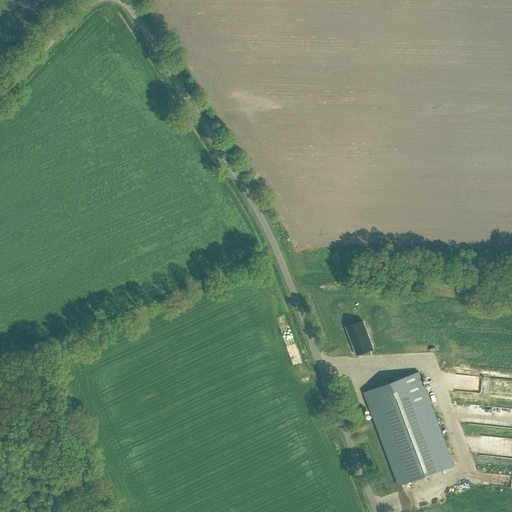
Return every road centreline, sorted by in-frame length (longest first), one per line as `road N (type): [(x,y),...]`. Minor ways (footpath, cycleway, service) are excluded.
road 1 (unclassified): [(376,511),(260,216),(123,0)]
road 2 (track): [(511,294),(390,275),(285,276)]
road 3 (unclassified): [(0,96),(94,0)]
